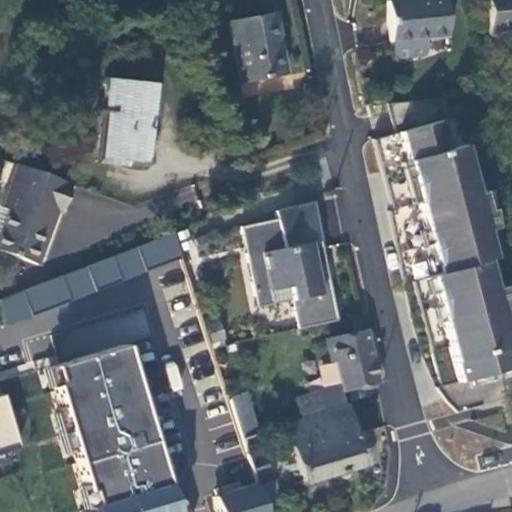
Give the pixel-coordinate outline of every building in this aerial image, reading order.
[(146,0),(131,8),(136,19),(163,6),(159,0),(146,0)] [(443,36),(440,0),(384,0),(388,39),(389,54),(393,59),(419,58),(423,52),(421,38),(443,36)] [(511,0),(479,0),(483,33),(511,30),(511,0)] [(230,23),(240,82),(284,74),(274,15),(230,23)] [(105,154),(125,156),(144,159),(152,83),(101,78),(97,110),(99,110),(110,111),(105,154)] [(125,163),(125,156),(105,154),(110,111),(99,110),(94,160),(125,163)] [(480,203),(477,189),(472,191),(460,146),(445,151),(437,122),(394,135),(419,223),(480,203)] [(16,161),(12,171),(28,177),(31,167),(16,161)] [(7,207),(0,226),(0,247),(38,261),(50,228),(43,226),(50,205),(61,209),(71,181),(31,167),(28,177),(12,171),(0,204),(7,207)] [(276,218),(253,223),(254,231),(258,230),(260,241),(253,243),(256,253),(246,255),(257,306),(272,303),(273,308),(293,304),(298,328),(338,319),(332,289),(321,291),(314,258),(324,255),(312,202),(274,210),(276,218)] [(482,210),(480,203),(419,223),(434,275),(425,277),(454,380),(510,367),(509,359),(502,336),(507,335),(502,300),(498,285),(490,287),(481,258),(488,257),(481,231),(491,229),(487,208),(482,210)] [(253,223),(239,226),(246,255),(256,253),(253,243),(260,241),(258,230),(254,231),(253,223)] [(175,236),(0,296),(0,322),(183,259),(175,236)] [(272,303),(257,306),(262,325),(276,322),(273,308),(272,303)] [(327,338),(338,384),(340,390),(375,382),(369,355),(362,329),(327,338)] [(171,511),(124,350),(50,371),(91,511),(171,511)] [(300,421),(324,414),(317,393),(293,400),(300,421)] [(245,394),(230,398),(242,439),(257,434),(245,394)] [(0,404),(0,466),(16,462),(0,404)] [(362,463),(345,408),(324,414),(300,421),(283,427),(300,483),(312,479),(362,463)] [(257,434),(242,439),(264,511),(268,511),(280,508),(257,434)] [(262,511),(254,485),(213,498),(216,511),(262,511)]
